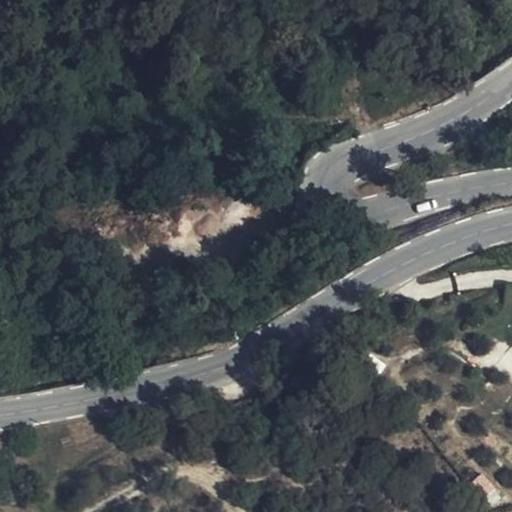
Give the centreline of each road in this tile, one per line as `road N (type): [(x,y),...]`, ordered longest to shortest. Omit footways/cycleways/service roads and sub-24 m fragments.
road 1 (tertiary): [(511,224),(420,255),(216,370),(0,412)]
road 2 (secondary): [(511,81),(454,122),(336,169),(322,195),(342,217),(392,213),(511,180)]
road 3 (track): [(385,152),(350,115),(63,160),(0,148)]
